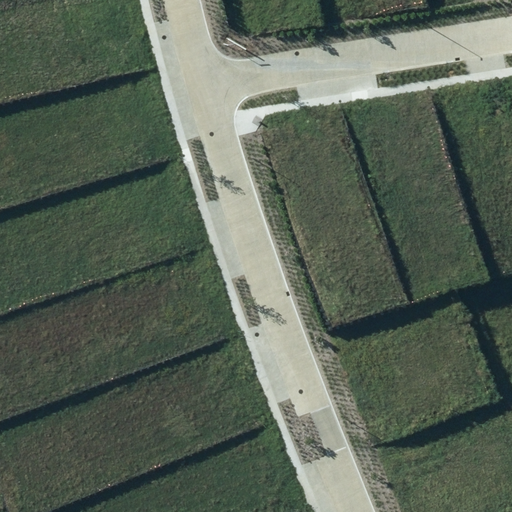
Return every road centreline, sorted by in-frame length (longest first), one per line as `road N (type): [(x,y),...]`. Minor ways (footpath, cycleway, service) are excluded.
road 1 (residential): [(354,511),(298,381),(200,93)]
road 2 (residential): [(200,93),(497,41)]
